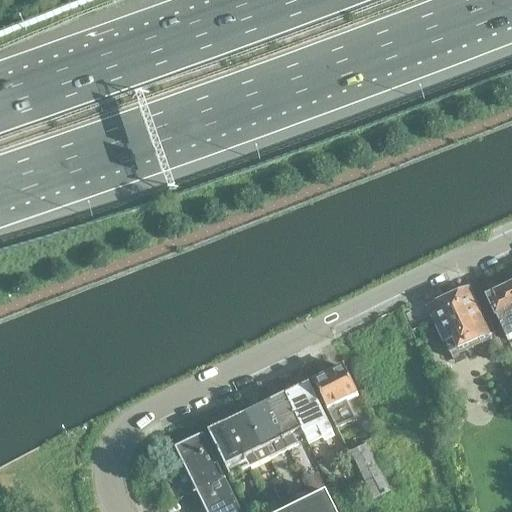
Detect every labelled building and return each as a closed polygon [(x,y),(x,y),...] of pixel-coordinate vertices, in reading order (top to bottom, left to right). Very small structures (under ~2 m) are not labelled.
[(508,341),(511,339),(511,291),(510,288),(488,298),(503,330),(508,341)] [(469,291),(428,310),(433,321),(449,355),(494,334),(488,320),(483,322),(469,291)] [(314,383),(337,430),(356,421),(347,402),(359,396),(345,368),(332,374),(314,383)] [(309,385),(285,397),(303,432),(309,445),(333,434),(309,385)] [(294,436),(303,432),(285,397),(266,406),(288,451),(298,446),(294,436)] [(247,415),(269,460),(288,451),(266,406),(247,415)] [(229,424),(251,469),(269,460),(247,415),(229,424)] [(242,474),(251,469),(229,424),(209,434),(226,468),(237,463),(242,474)] [(199,493),(200,497),(227,483),(221,471),(204,436),(177,449),(178,450),(174,452),(179,463),(183,461),(199,493)] [(392,493),(369,446),(351,454),(374,501),(392,493)] [(320,475),(305,482),(310,494),(325,486),(320,475)] [(241,511),(227,483),(200,497),(207,511),(241,511)] [(281,489),(266,496),(273,511),(288,503),(281,489)] [(335,511),(327,494),(290,511),(335,511)]
